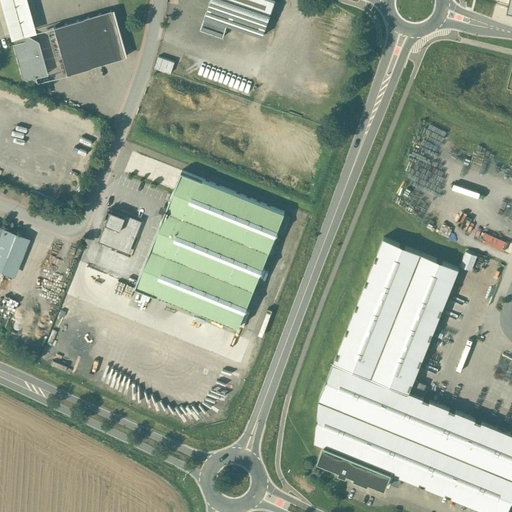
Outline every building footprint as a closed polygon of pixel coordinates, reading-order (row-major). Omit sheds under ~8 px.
[(26,0),(0,0),(6,22),(10,37),(26,33),(35,30),(31,15),(26,0)] [(274,0),(209,0),(205,15),(227,23),(262,35),(274,0)] [(112,9),(53,26),(66,73),(125,56),(112,9)] [(227,23),(205,15),(200,29),(223,37),(227,23)] [(38,40),(26,33),(22,34),(24,39),(12,43),(21,75),(33,82),(36,81),(35,76),(47,72),(38,40)] [(180,63),(158,55),(155,67),(176,74),(180,63)] [(44,90),(52,87),(48,78),(40,81),(44,90)] [(284,211),(182,169),(173,191),(167,206),(166,207),(166,208),(164,213),(163,213),(163,214),(135,284),(238,325),(284,211)] [(140,222),(141,219),(109,206),(104,221),(106,222),(99,239),(113,245),(112,247),(130,254),(142,223),(140,222)] [(23,235),(0,226),(0,269),(8,273),(23,235)] [(383,237),(318,398),(314,440),(324,444),(391,470),(493,511),(506,511),(511,498),(511,431),(421,395),(409,390),(414,379),(459,267),(383,237)] [(426,383),(414,379),(409,390),(421,395),(426,383)] [(391,470),(324,444),(318,459),(340,468),(340,470),(341,471),(342,472),(344,472),(345,472),(347,471),(355,474),(354,476),(368,482),(369,480),(384,486),(391,470)]
